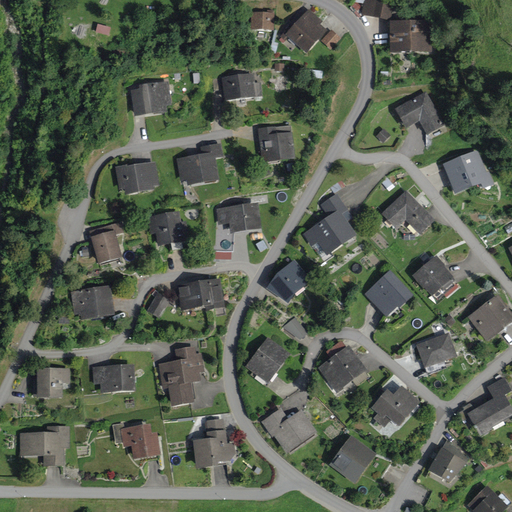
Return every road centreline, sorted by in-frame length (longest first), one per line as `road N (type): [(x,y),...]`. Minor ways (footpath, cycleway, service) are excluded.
road 1 (residential): [(22,349),(99,162),(237,132)]
road 2 (residential): [(291,475),(266,494),(0,493)]
road 3 (residential): [(22,349),(107,349),(129,329),(148,285),(163,276),(241,266),(261,276)]
road 4 (residential): [(511,289),(401,158),(356,157),(338,148)]
road 5 (tertiary): [(291,475),(257,443),(230,374),(234,328),(261,276)]
road 6 (residential): [(449,411),(345,334),(319,342),(308,377)]
road 7 (tertiary): [(261,276),(338,148)]
road 8 (unclassified): [(350,126),(365,90),(365,49),(347,16),(320,0)]
